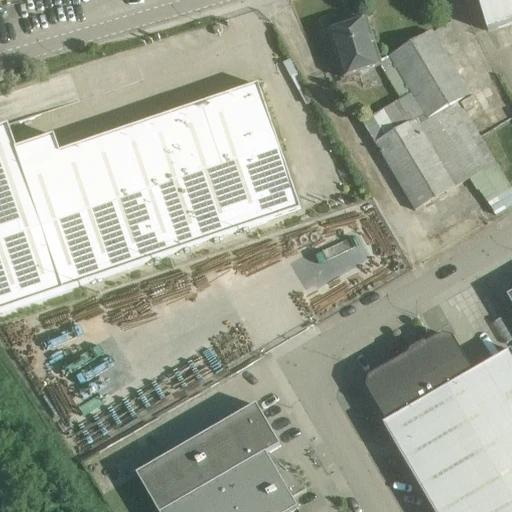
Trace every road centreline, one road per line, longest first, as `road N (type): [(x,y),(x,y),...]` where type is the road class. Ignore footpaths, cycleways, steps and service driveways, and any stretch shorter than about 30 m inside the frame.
road 1 (unclassified): [(511,238),(307,363),(310,399),(375,511)]
road 2 (unclassified): [(0,61),(206,0)]
